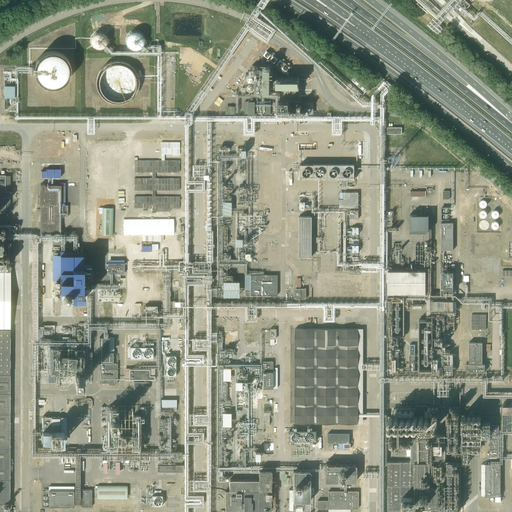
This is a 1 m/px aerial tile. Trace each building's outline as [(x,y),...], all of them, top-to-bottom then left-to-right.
[(460,16),(467,8),(470,5),(466,1),(456,12),(460,16)] [(437,33),(442,27),(444,25),(442,23),(435,30),(437,33)] [(99,49),(100,49),(102,48),(103,48),(105,47),(106,46),(107,45),(107,43),(108,42),(108,40),(108,39),(107,37),(106,36),(105,35),(104,34),(103,33),(101,32),(100,32),(98,32),(97,32),(96,33),(94,34),(93,35),(92,36),(92,38),(91,39),(91,41),(91,42),(92,44),(93,45),(93,46),(95,47),(96,48),(97,48),(99,49)] [(135,50),(136,49),(138,49),(139,49),(141,48),(142,47),(143,45),(144,44),(144,42),(144,41),(144,39),(144,37),(143,36),(142,35),(141,34),(140,33),(138,32),(137,32),(135,32),(133,32),(132,32),(130,33),(129,34),(128,35),(127,37),(127,38),(126,40),(126,41),(127,43),(127,44),(128,46),(129,47),(130,48),(132,49),(133,49),(135,50)] [(53,88),(56,87),(58,87),(60,86),(62,85),(64,84),(66,82),(67,81),(68,79),(69,77),(70,75),(71,73),(71,70),(71,68),(71,66),(70,64),(69,62),(68,60),(67,58),(65,56),(64,55),(62,54),(60,53),(58,52),(55,51),(53,51),(51,51),(49,52),(47,52),(44,53),(43,54),(41,56),(39,57),(38,59),(37,61),(36,63),(35,65),(35,67),(34,70),(35,72),(35,74),(36,76),(37,78),(38,80),(39,82),(41,83),(43,85),(45,86),(47,87),(49,87),(51,88),(53,88)] [(278,59),(267,51),(264,55),(275,63),(278,59)] [(136,71),(134,69),(132,67),(131,65),(129,64),(126,63),(124,62),(122,61),(119,61),(117,61),(115,61),(112,62),(110,62),(108,63),(106,65),(104,66),(102,68),(100,70),(99,72),(98,74),(97,76),(97,79),(96,81),(96,83),(97,86),(97,88),(98,91),(99,93),(100,95),(102,97),(104,98),(106,100),(108,101),(110,102),(112,103),(115,103),(117,104),(119,103),(122,103),(124,103),(126,102),(129,101),(131,99),(132,98),(134,96),(135,94),(137,92),(138,89),(138,87),(139,85),(139,82),(139,80),(138,77),(138,75),(137,73),(136,71)] [(241,93),(272,93),(272,69),(262,69),(262,66),(255,66),(241,86),(241,93)] [(295,78),(279,79),(279,90),(296,89),(295,78)] [(381,90),(387,96),(395,87),(388,81),(381,90)] [(5,97),(15,97),(15,86),(5,86),(5,97)] [(249,114),(271,114),(271,101),(249,101),(249,114)] [(309,101),(279,101),(279,115),(309,115),(309,101)] [(391,156),(391,159),(391,161),(392,162),(399,162),(400,161),(400,154),(399,153),(392,153),(391,154),(391,156)] [(159,163),(159,160),(135,159),(134,171),(153,172),(153,177),(135,177),(134,190),(155,190),(155,186),(156,187),(156,181),(163,181),(166,181),(166,178),(156,178),(156,163),(159,163)] [(299,179),(354,179),(354,165),(299,165),(299,179)] [(52,177),(60,177),(60,167),(46,167),(46,169),(41,169),(41,176),(48,176),(48,181),(52,181),(52,177)] [(88,172),(88,233),(150,233),(150,212),(109,212),(109,172),(88,172)] [(6,175),(0,175),(0,212),(5,213),(6,197),(11,197),(11,191),(6,191),(6,175)] [(40,233),(60,233),(60,208),(62,208),(62,217),(68,216),(68,205),(61,205),(61,186),(40,186),(40,233)] [(339,208),(359,208),(359,192),(343,192),(343,199),(339,199),(339,208)] [(180,208),(180,195),(135,196),(135,207),(153,207),(153,210),(167,210),(167,208),(180,208)] [(479,206),(481,207),(482,208),(485,208),(486,207),(487,205),(487,203),(487,201),(485,200),(483,200),(482,200),(480,201),(479,202),(479,204),(479,206)] [(442,220),(450,220),(450,208),(442,208),(442,220)] [(350,219),(359,219),(359,210),(350,210),(350,219)] [(480,216),(481,217),(483,218),(485,218),(487,217),(488,215),(488,213),(487,211),(485,210),(484,210),(482,210),(481,211),(480,212),(479,214),(480,216)] [(492,216),(493,217),(495,218),(497,218),(499,216),(499,215),(499,213),(499,211),(497,210),(496,210),(494,210),(492,211),(491,212),(491,214),(492,216)] [(259,216),(259,234),(265,234),(265,228),(268,228),(268,222),(265,222),(265,216),(259,216)] [(298,256),(312,256),(312,217),(298,217),(298,256)] [(412,230),(428,230),(428,218),(426,218),(426,217),(423,217),(423,218),(416,218),(416,217),(413,217),(413,218),(412,218),(412,230)] [(479,228),(481,229),(483,231),(486,230),(488,229),(489,226),(489,224),(488,222),(486,221),(484,220),(482,220),(480,222),(479,223),(479,226),(479,228)] [(492,227),(493,229),(495,230),(497,229),(499,228),(500,226),(500,225),(499,223),(497,222),(496,221),(494,222),(493,223),(492,224),(491,226),(492,227)] [(441,250),(453,250),(453,223),(441,223),(441,250)] [(129,242),(128,261),(156,261),(156,242),(129,242)] [(56,298),(83,298),(83,246),(56,246),(56,298)] [(108,258),(108,272),(125,272),(125,259),(108,258)] [(0,328),(10,328),(11,263),(0,262),(0,328)] [(388,292),(426,292),(426,271),(388,271),(388,292)] [(444,292),(453,292),(453,272),(444,272),(444,292)] [(146,295),(157,295),(156,274),(145,275),(146,295)] [(245,295),(277,295),(277,275),(245,275),(245,295)] [(306,288),(305,288),(305,279),(300,279),(300,288),(294,288),(294,298),(306,298),(306,288)] [(223,296),(233,296),(233,282),(223,282),(223,296)] [(170,302),(173,302),(173,305),(176,305),(176,302),(179,302),(179,290),(177,290),(177,288),(173,288),(173,290),(170,290),(170,302)] [(388,336),(394,336),(394,340),(398,340),(398,336),(404,336),(404,300),(388,299),(388,336)] [(454,311),(456,311),(456,300),(454,300),(452,300),(436,300),(432,301),(432,311),(452,311),(454,311)] [(433,319),(432,370),(432,373),(453,373),(453,365),(443,364),(443,314),(433,314),(433,319)] [(471,329),(486,330),(486,315),(472,314),(471,329)] [(420,370),(432,370),(433,319),(420,320),(420,370)] [(36,381),(36,384),(58,384),(58,387),(60,387),(60,384),(74,384),(74,387),(76,387),(76,384),(92,384),(92,329),(91,329),(91,327),(83,327),(83,324),(75,324),(75,327),(71,327),(71,326),(43,326),(43,327),(35,327),(35,339),(35,340),(35,350),(35,351),(35,362),(35,373),(35,374),(35,381),(35,382),(36,382),(36,381)] [(9,511),(10,328),(0,328),(0,511),(9,511)] [(296,423),(359,423),(359,329),(295,328),(296,423)] [(222,346),(238,346),(238,331),(222,331),(222,346)] [(99,337),(99,363),(113,363),(113,353),(109,353),(109,337),(99,337)] [(466,372),(485,372),(485,364),(482,364),(483,342),(469,342),(469,364),(466,364),(466,372)] [(128,357),(155,357),(155,347),(128,347),(128,357)] [(384,362),(388,362),(389,374),(403,373),(403,367),(398,367),(398,350),(383,350),(384,362)] [(453,364),(453,354),(444,354),(444,361),(444,364),(453,364)] [(166,375),(169,375),(169,379),(173,379),(173,375),(176,375),(176,356),(167,356),(167,355),(166,355),(166,375)] [(263,388),(273,388),(273,361),(263,361),(263,388)] [(99,383),(115,383),(118,383),(118,363),(113,363),(99,363),(99,383)] [(130,379),(155,379),(155,376),(150,376),(150,369),(130,369),(130,379)] [(156,380),(132,380),(132,389),(156,389),(156,380)] [(176,411),(177,399),(161,399),(161,411),(176,411)] [(508,408),(511,408),(511,403),(503,404),(503,412),(508,412),(508,408)] [(141,415),(141,413),(134,413),(134,415),(125,415),(125,406),(101,406),(101,471),(148,471),(148,415),(141,415)] [(388,430),(418,430),(418,432),(436,432),(436,416),(440,416),(440,406),(417,406),(417,416),(388,416),(388,430)] [(222,424),(231,424),(231,411),(222,411),(222,424)] [(462,449),(481,449),(481,414),(462,414),(462,449)] [(452,452),(452,461),(459,461),(459,416),(446,416),(446,451),(452,452)] [(51,442),(51,448),(51,449),(61,449),(61,442),(64,442),(64,431),(61,431),(61,417),(42,417),(42,442),(51,442)] [(483,443),(490,443),(490,436),(491,436),(491,421),(483,421),(483,434),(483,443)] [(311,444),(311,441),(317,441),(317,430),(289,430),(289,441),(295,441),(295,444),(311,444)] [(328,443),(349,443),(350,433),(328,433),(328,443)] [(500,436),(491,436),(490,436),(490,443),(490,458),(497,458),(497,457),(500,457),(500,436)] [(264,454),(265,454),(274,454),(274,440),(264,440),(264,454)] [(459,461),(452,461),(388,461),(388,507),(415,507),(415,511),(422,511),(422,507),(446,507),(446,509),(454,509),(454,479),(458,479),(458,474),(459,474),(459,461)] [(325,481),(356,481),(356,464),(325,464),(325,481)] [(481,496),(500,496),(501,464),(482,464),(481,496)] [(236,511),(236,510),(271,510),(271,504),(274,504),(274,484),(270,484),(270,470),(259,470),(259,480),(230,480),(230,491),(226,491),(225,511),(236,511)] [(293,489),(289,489),(289,510),(293,510),(293,508),(303,508),(303,501),(310,501),(310,471),(293,471),(293,489)] [(97,498),(127,498),(127,485),(97,485),(97,498)] [(92,490),(81,489),(81,506),(92,506),(92,490)] [(74,490),(43,490),(43,506),(49,506),(74,506),(74,491),(74,490)] [(317,508),(358,509),(358,491),(329,491),(328,500),(317,500),(317,508)] [(131,511),(131,503),(96,503),(95,511),(131,511)]
